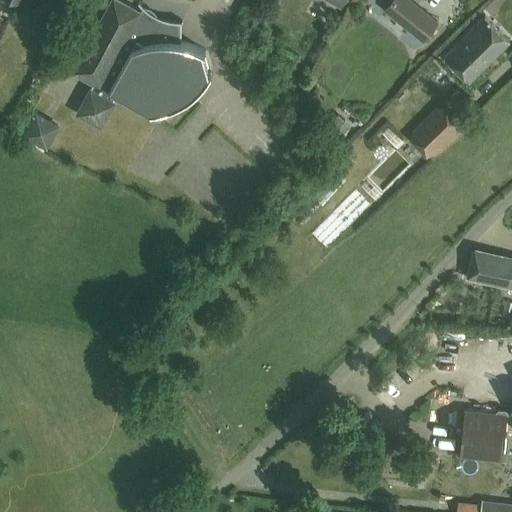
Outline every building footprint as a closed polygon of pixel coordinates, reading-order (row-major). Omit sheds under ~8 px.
[(154,19),(118,0),(111,0),(73,72),(99,86),(96,92),(90,89),(77,113),(101,126),(114,102),(112,101),(116,95),(160,119),(164,111),(168,109),(173,107),(177,105),(182,103),(186,100),(190,97),(193,94),(197,91),(200,87),(204,84),(206,80),(209,76),(211,72),(210,71),(209,72),(203,52),(203,51),(205,52),(205,51),(201,49),(197,47),(193,45),(188,44),(184,43),(179,42),(179,22),(182,22),(182,21),(178,21),(174,20),(171,20),(167,19),(163,18),(160,17),(156,15),(154,19)] [(438,22),(410,0),(390,0),(383,9),(423,41),(438,22)] [(470,80),(510,39),(485,14),(445,55),(470,80)] [(459,128),(459,117),(448,106),(438,107),(415,130),(415,141),(426,151),(437,151),(459,128)] [(342,113),(333,126),(348,136),(357,123),(342,113)] [(46,147),(58,126),(37,114),(25,135),(46,147)] [(401,152),(372,177),(385,193),(414,168),(401,152)] [(511,287),(511,257),(474,248),(467,276),(511,287)] [(464,428),(461,452),(511,458),(511,410),(467,405),(464,428)] [(451,471),(453,458),(431,455),(429,467),(451,471)] [(511,511),(511,504),(481,501),(481,505),(479,511),(511,511)]
